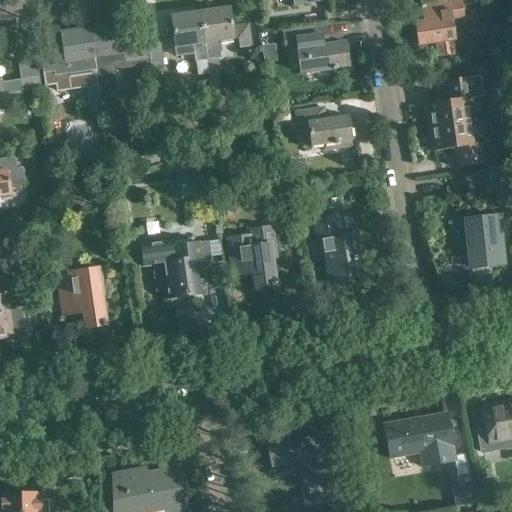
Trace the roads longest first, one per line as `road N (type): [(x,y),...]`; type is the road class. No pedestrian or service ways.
road 1 (residential): [(436,343),(401,199),(373,0)]
road 2 (residential): [(188,388),(436,343)]
road 3 (residential): [(0,419),(188,388)]
road 4 (residential): [(231,511),(188,388)]
